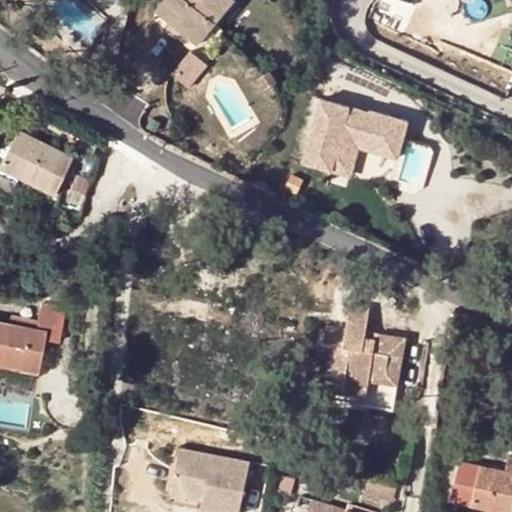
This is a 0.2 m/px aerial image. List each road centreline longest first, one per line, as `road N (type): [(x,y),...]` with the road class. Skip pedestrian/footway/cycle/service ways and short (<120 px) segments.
road 1 (residential): [(156,146),(511,324)]
road 2 (residential): [(104,511),(128,256),(156,146)]
road 3 (residential): [(44,89),(156,146)]
